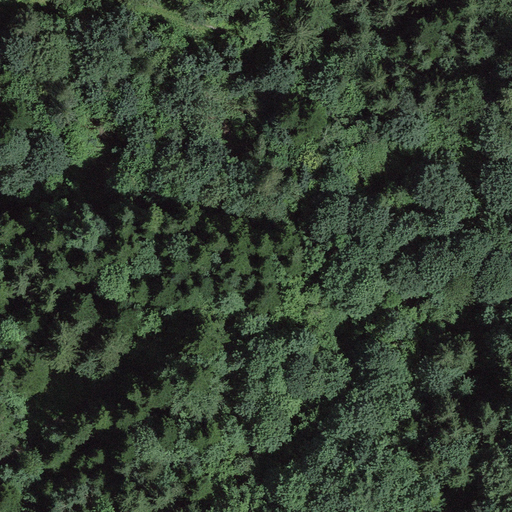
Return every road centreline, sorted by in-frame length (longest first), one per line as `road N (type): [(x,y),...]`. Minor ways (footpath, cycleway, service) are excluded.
road 1 (track): [(511,298),(444,302),(153,369),(0,452)]
road 2 (track): [(0,211),(130,214),(296,251),(444,302)]
